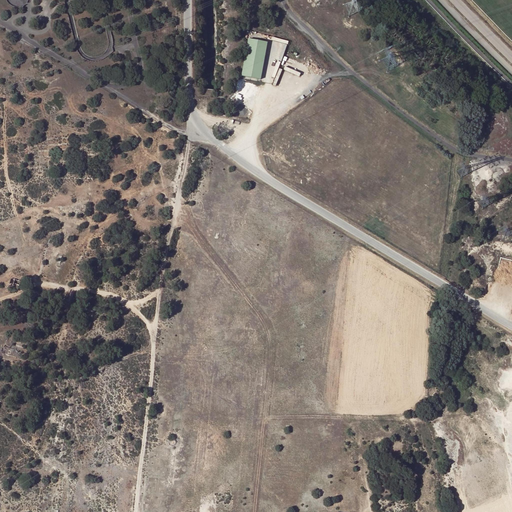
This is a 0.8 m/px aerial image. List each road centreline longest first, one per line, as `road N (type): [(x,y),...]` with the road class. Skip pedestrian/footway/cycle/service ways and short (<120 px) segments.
road 1 (track): [(198,121),(163,268),(136,511)]
road 2 (unknown): [(511,160),(444,143),(347,67),(283,0)]
road 3 (unknown): [(0,23),(109,86),(135,80),(135,46)]
road 4 (track): [(0,300),(46,284),(127,303),(161,288)]
road 5 (track): [(235,157),(263,123),(347,67)]
